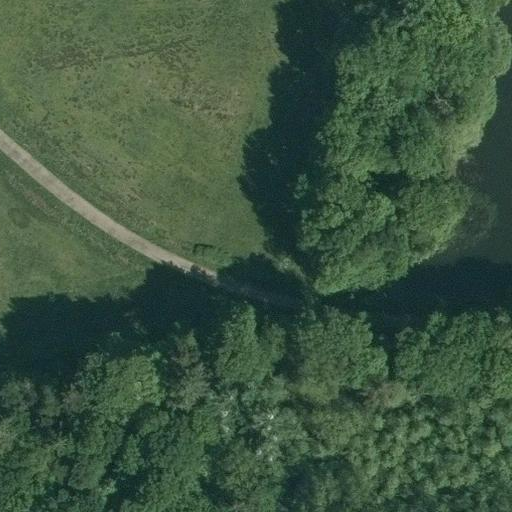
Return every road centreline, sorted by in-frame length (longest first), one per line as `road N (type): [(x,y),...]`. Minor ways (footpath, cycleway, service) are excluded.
road 1 (track): [(0,137),(92,216),(194,272),(329,303),(511,307)]
road 2 (track): [(440,168),(457,0)]
